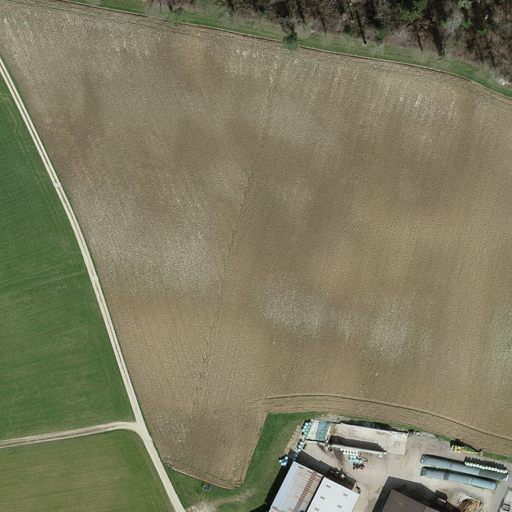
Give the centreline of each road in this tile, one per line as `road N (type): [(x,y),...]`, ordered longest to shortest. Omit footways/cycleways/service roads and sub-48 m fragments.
road 1 (track): [(179,511),(145,436),(85,253),(0,67)]
road 2 (track): [(373,511),(389,477),(463,488),(490,498),(488,511)]
road 3 (track): [(145,436),(117,425),(0,445)]
